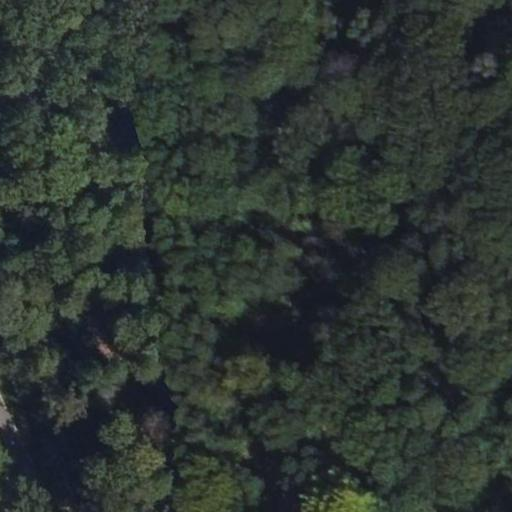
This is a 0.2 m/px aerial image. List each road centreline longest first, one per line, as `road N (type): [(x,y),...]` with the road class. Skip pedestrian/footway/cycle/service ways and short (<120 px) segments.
road 1 (unknown): [(0,108),(511,183)]
road 2 (unknown): [(364,511),(432,166),(511,44)]
